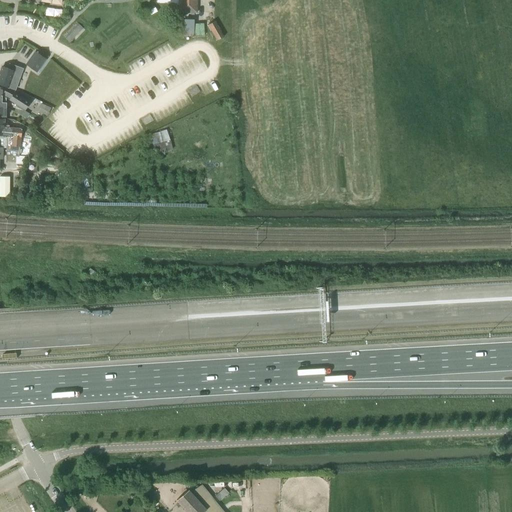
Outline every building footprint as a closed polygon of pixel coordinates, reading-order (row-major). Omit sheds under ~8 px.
[(196,0),(178,0),(178,4),(178,12),(196,12),(196,0)] [(172,27),(181,21),(177,14),(167,21),(172,27)] [(201,19),(194,19),(183,19),(183,36),(193,36),(193,30),(201,30),(201,19)] [(207,25),(216,41),(224,36),(215,20),(207,25)] [(63,36),(71,44),(85,30),(76,22),(75,24),(73,23),(71,25),(73,26),(66,33),(65,31),(63,33),(64,35),(63,36)] [(27,64),(38,72),(47,61),(37,53),(27,64)] [(3,66),(0,74),(0,84),(8,88),(13,90),(15,85),(17,86),(24,69),(10,63),(8,68),(3,66)] [(189,89),(188,90),(192,97),(200,92),(196,85),(191,88),(189,89)] [(18,106),(25,110),(30,102),(14,91),(12,95),(2,90),(1,90),(1,87),(0,86),(0,95),(2,95),(6,98),(9,99),(9,100),(18,106)] [(51,108),(41,103),(37,111),(47,116),(51,108)] [(20,115),(23,109),(18,106),(14,111),(20,115)] [(29,113),(23,109),(20,115),(26,119),(29,113)] [(153,122),(150,115),(148,116),(147,116),(146,117),(142,119),(146,126),(153,122)] [(26,150),(20,149),(21,129),(7,128),(7,125),(4,125),(4,119),(0,118),(0,135),(6,136),(6,155),(16,156),(25,157),(26,150)] [(150,135),(155,155),(171,150),(165,130),(150,135)] [(81,175),(74,177),(77,190),(85,188),(81,175)] [(0,176),(0,187),(2,187),(2,197),(9,197),(10,177),(0,176)] [(224,511),(202,485),(190,491),(189,489),(176,500),(186,511),(224,511)]
